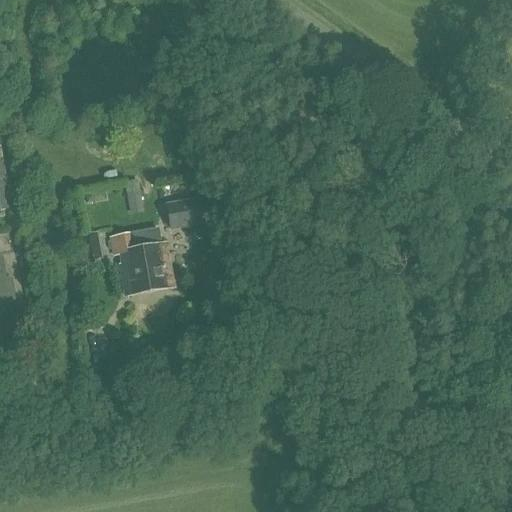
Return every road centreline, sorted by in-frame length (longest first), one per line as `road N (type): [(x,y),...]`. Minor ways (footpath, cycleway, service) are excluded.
road 1 (track): [(511,324),(0,421)]
road 2 (unclassified): [(277,0),(511,165)]
road 3 (track): [(393,348),(456,125)]
